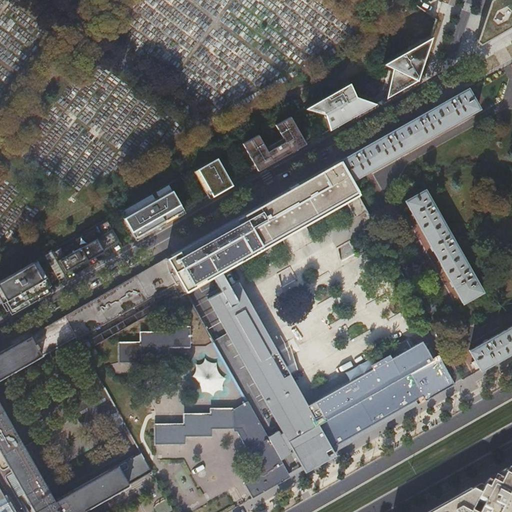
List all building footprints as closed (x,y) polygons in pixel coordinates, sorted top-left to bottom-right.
[(475,42),(479,45),(511,26),(511,0),(489,0),(485,12),(475,42)] [(416,81),(431,36),(382,64),(391,69),(416,81)] [(416,81),(391,69),(390,78),(395,87),(397,92),(416,81)] [(324,114),(329,130),(363,111),(355,97),(349,83),(316,101),(324,114)] [(467,89),(339,161),(350,181),(479,110),(467,89)] [(305,144),(290,116),(275,125),(284,141),(267,151),(258,135),(242,144),(255,166),(258,171),(305,144)] [(212,197),(232,185),(228,178),(217,158),(196,169),(212,197)] [(358,195),(350,181),(339,161),(195,243),(167,259),(174,272),(180,282),(185,290),(186,292),(213,278),(231,309),(219,316),(272,407),(284,401),(302,433),(274,449),(289,476),(325,455),(324,453),(374,424),(418,399),(421,403),(436,395),(454,384),(439,356),(421,366),(418,359),(411,355),(303,417),(221,273),(358,195)] [(155,200),(152,194),(120,213),(134,237),(157,224),(183,210),(169,185),(156,192),(159,197),(155,200)] [(405,201),(462,303),(482,292),(424,190),(405,201)] [(123,248),(114,233),(107,220),(98,225),(103,234),(87,243),(82,234),(74,239),(79,247),(64,256),(60,247),(51,252),(67,279),(75,274),(72,269),(80,264),(86,261),(90,266),(98,262),(95,256),(103,251),(110,247),(113,253),(123,248)] [(78,340),(180,282),(174,272),(167,259),(156,265),(64,317),(76,337),(78,340)] [(46,288),(32,263),(0,281),(0,290),(10,309),(18,304),(46,288)] [(187,294),(186,292),(185,290),(82,348),(84,351),(187,294)] [(199,310),(207,305),(202,295),(193,300),(199,310)] [(208,307),(201,310),(208,328),(216,325),(208,307)] [(76,337),(64,317),(56,321),(0,352),(0,469),(1,470),(3,471),(4,471),(9,468),(34,511),(84,511),(152,472),(141,452),(54,502),(0,406),(0,378),(40,356),(41,357),(76,337)] [(478,367),(480,370),(511,351),(511,325),(469,350),(475,361),(471,362),(475,369),(478,367)] [(118,343),(119,363),(142,363),(141,355),(169,355),(169,347),(191,347),(191,329),(168,328),(168,333),(141,333),(141,344),(118,343)] [(199,397),(222,395),(219,361),(196,363),(199,397)] [(344,373),(348,380),(368,369),(365,362),(344,373)] [(105,389),(72,408),(80,422),(81,423),(82,424),(83,423),(84,423),(85,422),(102,413),(115,406),(105,389)] [(289,476),(274,449),(248,403),(234,411),(212,411),(212,416),(185,416),(185,425),(155,425),(155,444),(185,444),(184,437),(211,437),(211,429),(241,430),(267,473),(244,484),(252,499),(265,491),(290,477),(289,476)] [(71,431),(66,423),(48,434),(54,443),(71,431)] [(511,511),(511,466),(487,481),(471,511),(511,511)] [(434,511),(431,511),(471,511),(487,481),(434,511)] [(0,511),(13,511),(8,503),(5,498),(0,500),(0,511)]
